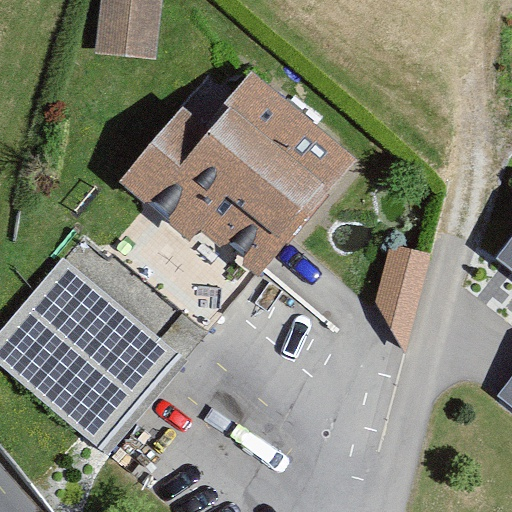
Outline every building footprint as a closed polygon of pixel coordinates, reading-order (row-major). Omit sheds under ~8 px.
[(94,0),(88,57),(142,63),(149,0),(94,0)] [(197,320),(335,176),(253,99),(116,243),(197,320)] [(370,315),(420,329),(442,252),(392,238),(370,315)] [(511,243),(500,260),(511,269),(511,243)] [(0,364),(98,449),(167,368),(55,273),(0,336),(0,364)]
